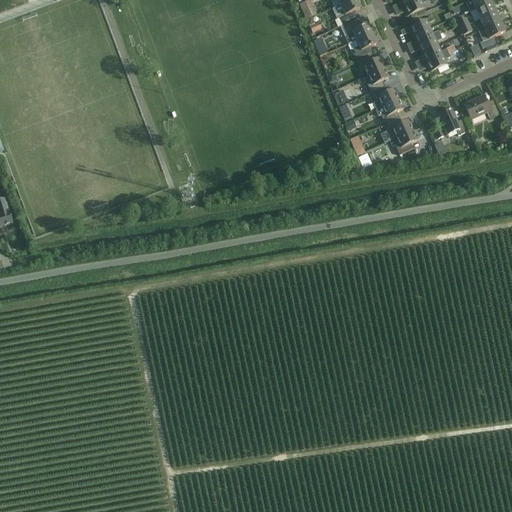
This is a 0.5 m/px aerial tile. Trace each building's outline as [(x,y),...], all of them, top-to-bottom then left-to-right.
[(307,20),(316,16),(308,0),(299,4),(307,20)] [(330,0),(334,9),(354,0),(330,0)] [(361,9),(356,0),(354,0),(334,9),(332,10),(337,20),(339,19),(341,25),(354,19),(352,13),(361,9)] [(428,2),(427,0),(420,0),(403,8),(408,17),(414,14),(424,9),(422,4),(428,2)] [(490,0),(473,0),(466,3),(470,13),(476,11),(492,4),(490,0)] [(496,13),(492,4),(476,11),(480,21),(496,13)] [(424,9),(414,14),(416,18),(426,13),(424,9)] [(500,23),(496,13),(480,21),(482,25),(477,28),(479,33),(500,23)] [(409,28),(413,37),(430,30),(428,24),(433,22),(431,18),(409,28)] [(460,30),(469,26),(466,19),(457,23),(460,30)] [(346,40),(348,46),(349,45),(356,42),(372,35),(367,25),(359,29),(356,23),(344,29),(348,39),(346,40)] [(505,33),(500,23),(479,33),(482,40),(484,39),(486,41),(480,44),(483,50),(485,49),(495,44),(493,39),(505,33)] [(319,24),(309,28),(312,34),(322,29),(319,24)] [(472,32),(469,26),(460,30),(463,36),(472,32)] [(417,46),(440,36),(438,32),(432,34),(430,30),(413,37),(417,46)] [(377,45),(372,35),(356,42),(349,45),(351,51),(353,50),(358,60),(370,54),(368,49),(377,45)] [(413,36),(405,40),(409,49),(417,45),(413,36)] [(442,40),(440,36),(417,46),(421,55),(438,48),(436,43),(442,40)] [(425,64),(448,54),(446,50),(441,53),(438,48),(421,55),(425,64)] [(450,58),(448,54),(425,64),(430,73),(446,66),(444,61),(450,58)] [(365,70),(368,77),(383,69),(379,59),(373,62),(371,56),(356,63),(361,72),(365,70)] [(388,80),(383,69),(368,77),(371,83),(366,85),(371,94),(385,88),(383,82),(388,80)] [(387,93),(385,88),(371,94),(375,104),(379,102),(382,108),(398,101),(393,90),(387,93)] [(342,90),(333,94),(337,107),(347,103),(342,90)] [(484,96),(464,105),(471,121),(487,114),(490,120),(499,116),(493,101),(487,104),(484,96)] [(402,111),(398,101),(382,108),(375,111),(378,117),(381,116),(385,125),(399,119),(397,113),(402,111)] [(347,105),(341,108),(344,114),(350,111),(347,105)] [(451,111),(438,117),(447,136),(456,132),(458,137),(468,132),(463,121),(457,123),(451,111)] [(402,124),(399,119),(385,125),(389,135),(394,133),(396,139),(412,132),(407,122),(402,124)] [(443,138),(440,131),(435,133),(438,140),(443,138)] [(417,142),(412,132),(396,139),(399,145),(394,147),(399,157),(413,150),(411,144),(417,142)] [(357,157),(365,154),(357,138),(350,141),(357,157)] [(389,153),(395,150),(390,140),(384,143),(389,153)] [(0,227),(13,224),(5,199),(0,201),(0,227)]
